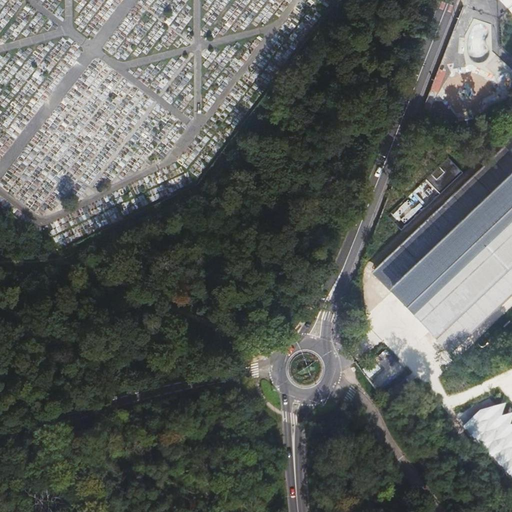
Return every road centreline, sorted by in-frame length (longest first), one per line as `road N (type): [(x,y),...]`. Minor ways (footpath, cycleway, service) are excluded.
road 1 (secondary): [(337,280),(450,0)]
road 2 (unclassified): [(0,431),(253,372)]
road 3 (track): [(70,272),(188,306),(253,350)]
road 4 (unclassified): [(349,397),(369,411),(435,511)]
